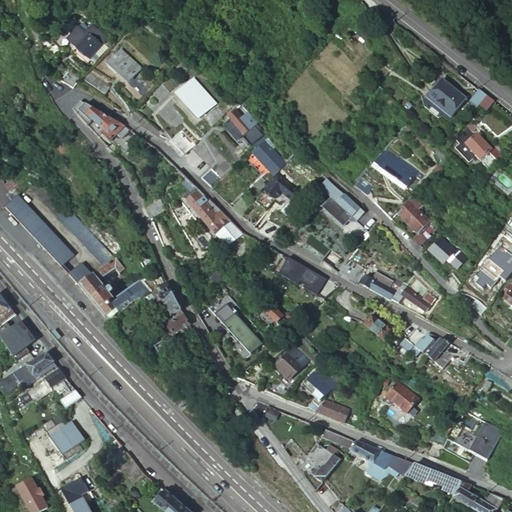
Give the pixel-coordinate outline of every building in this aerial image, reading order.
[(97,31),(93,36),(103,45),(96,54),(100,57),(111,44),(97,31)] [(103,45),(93,36),(89,33),(73,52),(87,64),(96,54),(103,45)] [(128,83),(141,68),(121,50),(108,65),(128,83)] [(61,81),(73,88),(79,77),(67,70),(61,81)] [(101,91),(105,84),(90,74),(86,81),(101,91)] [(200,118),(215,103),(194,80),(178,94),(200,118)] [(442,80),(427,98),(451,117),(465,99),(442,80)] [(481,104),(487,95),(482,90),(480,89),(471,102),(478,107),(481,104)] [(492,98),(487,95),(481,104),(487,109),(495,100),(492,98)] [(427,98),(426,100),(449,119),(451,117),(427,98)] [(124,129),(125,127),(80,101),(73,111),(77,115),(82,110),(104,131),(102,133),(117,148),(128,133),(124,129)] [(249,147),(251,149),(264,136),(239,108),(227,118),(251,145),(249,147)] [(476,128),(471,123),(467,128),(471,132),(476,128)] [(375,163),(382,155),(351,127),(346,134),(373,159),(372,161),(375,163)] [(184,155),(195,144),(181,130),(171,140),(184,155)] [(277,172),(278,173),(285,164),(272,149),(277,144),(267,133),(264,136),(251,149),(253,152),(252,153),(258,160),(260,159),(265,165),(264,166),(273,175),(277,172)] [(485,144),(477,135),(465,145),(480,162),(489,153),(492,151),(485,144)] [(503,139),(495,146),(500,151),(507,144),(503,139)] [(489,140),(485,144),(492,151),(489,153),(497,161),(501,153),(500,151),(495,146),(489,140)] [(394,157),(385,151),(382,155),(375,163),(372,167),(375,169),(378,166),(386,172),(394,157)] [(387,172),(385,177),(405,191),(416,174),(418,172),(399,158),(397,160),(394,159),(388,171),(387,172)] [(446,171),(438,164),(432,170),(440,177),(446,171)] [(200,177),(212,188),(222,177),(211,166),(200,177)] [(375,169),(384,176),(386,172),(378,166),(375,169)] [(6,194),(11,200),(34,179),(23,167),(7,181),(12,187),(6,194)] [(418,172),(416,174),(424,181),(426,178),(418,172)] [(299,192),(277,174),(254,203),(266,212),(281,193),(292,202),(299,192)] [(53,201),(58,197),(39,175),(37,176),(38,177),(4,207),(24,227),(41,212),(53,201)] [(323,175),(319,179),(323,183),(320,187),(352,217),(360,208),(323,175)] [(11,200),(3,206),(4,207),(38,177),(37,176),(34,179),(11,200)] [(367,195),(374,187),(363,178),(356,186),(367,195)] [(258,194),(267,186),(261,179),(252,187),(258,194)] [(229,246),(243,232),(198,189),(185,200),(216,237),(229,246)] [(419,204),(411,196),(407,201),(401,208),(404,211),(399,216),(409,225),(407,227),(413,233),(416,230),(422,224),(424,225),(428,221),(416,209),(419,204)] [(65,213),(70,209),(58,197),(53,201),(65,213)] [(159,197),(144,206),(151,220),(165,210),(159,197)] [(234,210),(243,218),(252,206),(243,199),(234,210)] [(69,220),(75,214),(70,209),(65,213),(64,214),(69,220)] [(24,227),(43,245),(64,225),(59,218),(52,210),(45,216),(41,212),(24,227)] [(256,213),(248,223),(250,225),(256,229),(264,219),(256,213)] [(82,284),(118,256),(82,220),(70,231),(64,225),(43,245),(82,284)] [(425,226),(424,225),(422,224),(416,230),(419,233),(425,226)] [(419,233),(410,242),(416,249),(425,240),(419,233)] [(454,251),(439,238),(430,249),(444,262),(452,254),(454,251)] [(511,254),(501,246),(498,250),(511,261),(511,254)] [(325,265),(333,270),(341,255),(334,250),(325,265)] [(455,250),(454,251),(452,254),(459,260),(462,256),(455,250)] [(80,286),(108,322),(126,307),(127,309),(148,292),(141,283),(120,300),(121,301),(118,304),(100,282),(115,269),(119,273),(119,276),(122,279),(131,272),(118,256),(82,284),(80,286)] [(499,279),(504,273),(504,272),(486,258),(483,262),(485,264),(475,277),(479,280),(477,283),(484,289),(487,286),(491,289),(499,279)] [(350,263),(348,261),(337,274),(344,278),(348,280),(356,266),(354,265),(350,263)] [(354,283),(356,284),(364,270),(356,266),(348,280),(354,283)] [(374,270),(369,279),(395,293),(398,289),(401,285),(393,281),(374,270)] [(506,283),(510,278),(504,273),(499,279),(506,283)] [(448,278),(454,288),(455,287),(457,286),(458,285),(459,283),(460,282),(457,279),(452,274),(448,278)] [(389,301),(390,300),(395,293),(369,279),(364,276),(359,285),(364,288),(376,294),(389,301)] [(320,295),(328,281),(322,277),(313,291),(320,295)] [(190,326),(166,283),(157,288),(158,289),(156,291),(158,294),(156,296),(156,299),(159,305),(163,305),(170,317),(164,321),(172,336),(190,326)] [(511,287),(508,284),(502,292),(507,295),(503,301),(511,306),(511,287)] [(426,294),(422,300),(401,285),(398,289),(395,293),(390,300),(398,305),(403,297),(425,313),(435,300),(426,294)] [(16,316),(0,294),(0,306),(2,309),(0,310),(0,315),(6,324),(8,322),(16,316)] [(485,311),(486,310),(475,301),(472,307),(481,316),(485,311)] [(227,302),(211,316),(248,357),(264,343),(227,302)] [(277,324),(283,317),(271,305),(265,312),(277,324)] [(385,329),(371,317),(363,327),(383,344),(395,337),(391,334),(393,334),(394,331),(388,326),(385,329)] [(23,342),(8,322),(6,324),(0,327),(0,337),(10,352),(23,342)] [(434,363),(449,344),(446,343),(439,339),(439,340),(432,336),(428,335),(423,334),(421,332),(419,330),(418,329),(407,342),(414,347),(426,357),(434,363)] [(454,347),(449,344),(434,363),(443,369),(458,349),(454,347)] [(29,384),(56,365),(46,353),(22,371),(27,379),(26,380),(29,384)] [(284,357),(277,370),(280,374),(288,382),(289,382),(303,368),(289,353),(284,357)] [(21,383),(26,380),(27,379),(22,371),(20,368),(14,373),(21,383)] [(66,378),(59,369),(45,379),(52,388),(66,378)] [(315,370),(312,375),(322,384),(326,379),(315,370)] [(281,399),(284,401),(295,388),(289,382),(288,382),(280,374),(267,387),(264,392),(281,399)] [(324,397),(330,391),(322,384),(312,375),(305,382),(324,397)] [(328,377),(326,379),(322,384),(330,391),(332,392),(338,386),(328,377)] [(21,410),(52,388),(45,379),(15,401),(21,410)] [(492,384),(486,380),(482,388),(488,391),(492,384)] [(388,406),(390,406),(392,404),(405,415),(418,400),(397,384),(385,399),(384,401),(384,403),(385,406),(388,406)] [(76,390),(62,400),(67,407),(81,397),(76,390)] [(314,413),(322,405),(316,399),(307,408),(314,413)] [(325,402),(322,405),(314,413),(321,416),(338,422),(344,424),(349,411),(325,402)] [(59,414),(52,418),(42,425),(50,437),(53,440),(50,442),(58,454),(61,452),(63,455),(67,461),(83,449),(80,444),(85,440),(80,433),(78,435),(76,431),(78,430),(73,422),(67,426),(64,421),(59,414)] [(484,420),(468,449),(487,460),(503,431),(484,420)] [(349,449),(355,442),(350,440),(336,434),(332,442),(349,449)] [(364,445),(355,442),(349,449),(348,451),(361,458),(373,464),(382,452),(364,445)] [(429,457),(438,461),(443,448),(431,443),(426,456),(429,457)] [(312,478),(321,485),(323,482),(324,481),(331,472),(338,463),(317,446),(308,458),(322,469),(320,471),(318,470),(312,478)] [(475,455),(466,472),(478,478),(487,461),(475,455)] [(400,459),(391,456),(385,466),(403,479),(404,478),(413,465),(400,459)] [(369,471),(373,464),(361,458),(357,464),(369,471)] [(133,484),(145,475),(132,459),(121,468),(133,484)] [(416,466),(413,465),(404,478),(422,484),(423,483),(424,481),(425,479),(428,470),(416,466)] [(425,479),(445,487),(448,478),(444,476),(428,470),(425,479)] [(17,485),(30,511),(41,511),(51,507),(35,476),(17,485)] [(81,478),(61,489),(73,511),(90,511),(81,495),(88,491),(81,478)] [(455,494),(461,483),(458,482),(448,478),(445,487),(444,490),(455,494)] [(460,504),(471,510),(476,502),(477,500),(466,494),(471,487),(468,486),(461,483),(455,494),(452,499),(460,504)] [(161,497),(165,492),(160,488),(156,493),(161,497)] [(162,511),(188,511),(165,492),(161,497),(154,505),(162,511)] [(471,510),(474,511),(496,511),(504,500),(499,498),(490,495),(486,501),(484,505),(479,502),(477,500),(476,502),(471,510)] [(457,508),(460,504),(452,499),(449,503),(457,508)]
